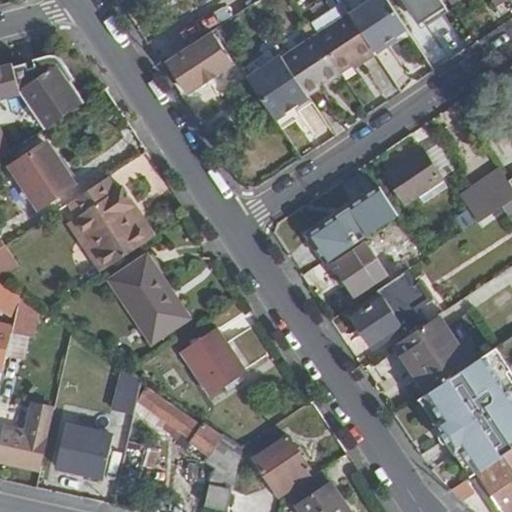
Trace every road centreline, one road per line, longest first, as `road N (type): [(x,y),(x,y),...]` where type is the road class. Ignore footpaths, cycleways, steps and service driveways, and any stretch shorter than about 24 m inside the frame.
road 1 (tertiary): [(231,227),(420,511)]
road 2 (residential): [(511,42),(231,227)]
road 3 (tertiary): [(82,3),(231,227)]
